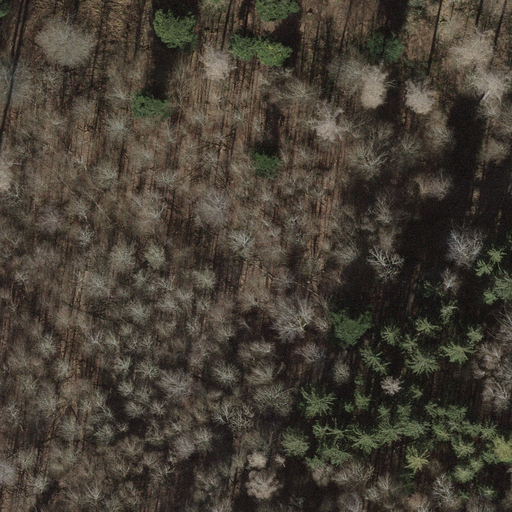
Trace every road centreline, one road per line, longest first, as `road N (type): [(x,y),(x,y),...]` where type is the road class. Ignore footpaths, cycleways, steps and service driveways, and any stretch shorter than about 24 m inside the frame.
road 1 (track): [(186,511),(408,303),(511,192)]
road 2 (track): [(0,163),(140,36),(155,0)]
